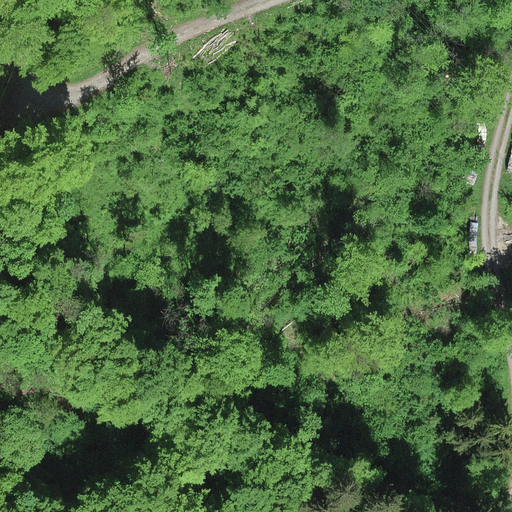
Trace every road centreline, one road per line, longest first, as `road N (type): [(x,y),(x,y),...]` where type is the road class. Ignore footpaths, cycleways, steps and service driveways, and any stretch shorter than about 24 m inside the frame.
road 1 (track): [(45,0),(24,63),(28,99),(55,105),(143,52),(293,0)]
road 2 (track): [(511,114),(500,162),(497,246),(511,306)]
